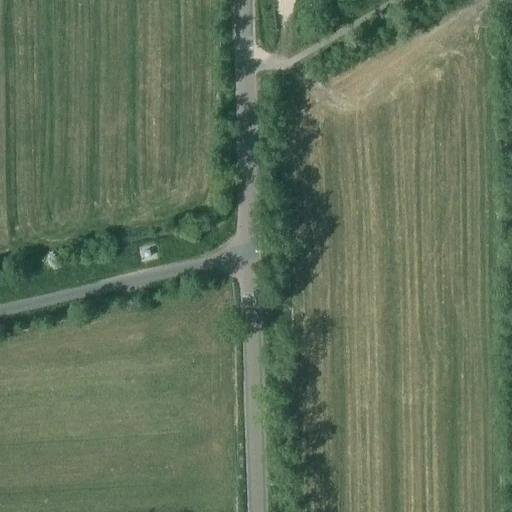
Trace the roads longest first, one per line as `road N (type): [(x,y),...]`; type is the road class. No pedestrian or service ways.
road 1 (tertiary): [(252,511),(249,252)]
road 2 (unclassified): [(0,315),(249,252)]
road 3 (tertiary): [(249,252),(244,0)]
